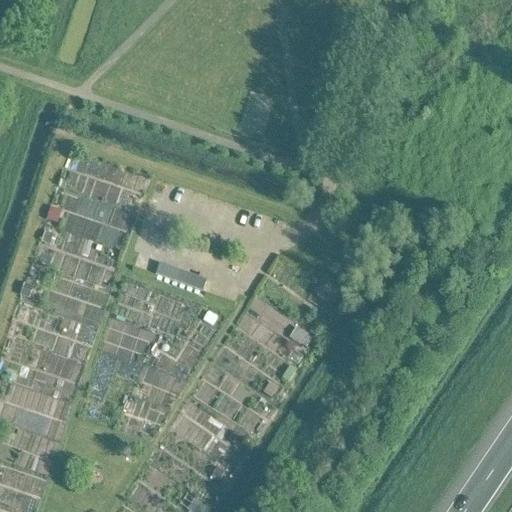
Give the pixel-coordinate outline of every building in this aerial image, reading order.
[(57,226),(61,214),(51,211),(47,222),(57,226)] [(44,233),(40,244),(47,247),(51,236),(44,233)] [(205,282),(159,267),(155,278),(201,293),(205,282)] [(329,308),(340,291),(323,280),(312,296),(329,308)] [(22,298),(28,300),(32,289),(25,287),(23,286),(19,297),(22,298)] [(312,332),(319,336),(325,327),(318,323),(312,332)] [(301,348),(307,338),(297,331),(290,341),(301,348)] [(277,389),(269,384),(263,393),(270,398),(277,389)] [(119,425),(123,407),(90,400),(87,419),(119,425)] [(57,418),(70,419),(72,403),(59,401),(57,418)] [(239,449),(243,443),(237,438),(232,445),(239,449)] [(223,474),(217,469),(211,478),(218,482),(223,474)]
